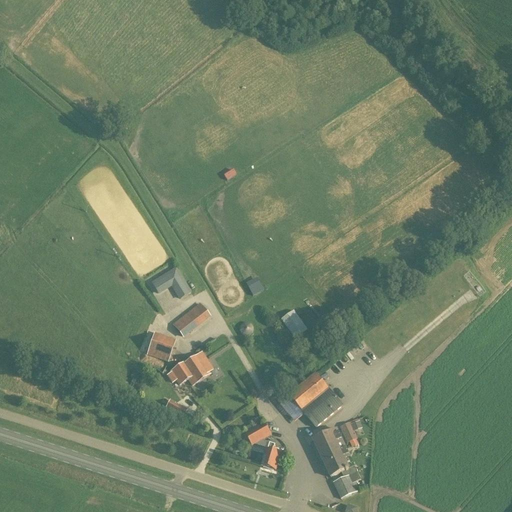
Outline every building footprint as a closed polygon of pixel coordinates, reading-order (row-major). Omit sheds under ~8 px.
[(243,162),(234,168),(237,174),(247,168),(243,162)] [(171,288),(179,301),(191,293),(176,268),(151,284),(158,296),(171,288)] [(257,282),(249,287),(253,295),(261,291),(257,282)] [(199,304),(172,326),(183,340),(210,318),(199,304)] [(294,310),(281,319),(295,340),(308,331),(294,310)] [(154,333),(146,356),(168,363),(175,341),(154,333)] [(187,381),(191,387),(209,376),(197,357),(187,363),(194,374),(191,376),(191,378),(187,381)] [(172,385),(176,381),(179,386),(187,381),(191,378),(191,376),(194,374),(187,363),(182,366),(182,365),(171,373),(166,377),(172,385)] [(315,375),(289,397),(306,417),(316,430),(343,408),(328,390),(315,375)] [(357,378),(341,386),(344,392),(359,384),(357,378)] [(289,397),(288,396),(277,405),(293,426),(306,417),(289,397)] [(169,400),(165,409),(183,418),(187,410),(169,400)] [(341,431),(346,440),(347,444),(358,439),(354,433),(362,430),(359,423),(351,426),(350,424),(350,423),(340,428),(340,429),(341,431)] [(245,436),(252,447),(255,445),(267,449),(262,467),(275,471),(280,455),(274,453),(277,442),(271,440),(270,443),(268,442),(268,443),(263,441),(271,436),(264,424),(245,436)] [(334,484),(341,501),(360,493),(355,484),(361,481),(337,431),(313,442),(331,479),(341,474),(344,480),(334,484)]
